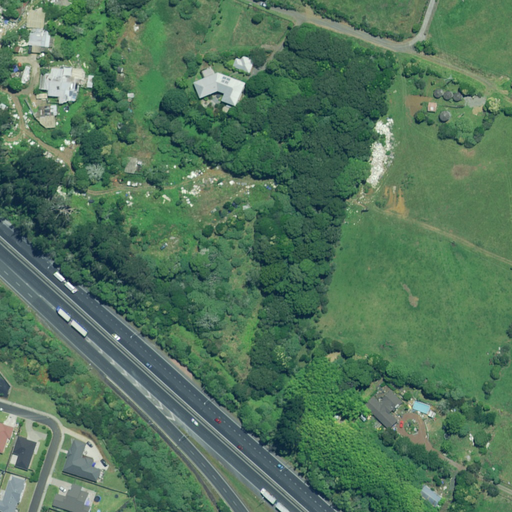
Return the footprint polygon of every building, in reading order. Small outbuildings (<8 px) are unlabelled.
[(68,0),(58,0),(65,9),(71,4),(68,0)] [(0,32),(8,37),(13,29),(7,25),(6,27),(0,23),(0,32)] [(51,32),(30,31),(29,45),(50,47),(51,32)] [(248,74),(253,60),(241,56),(240,60),(235,58),(232,69),(248,74)] [(75,84),(75,79),(72,78),(73,76),(69,76),(70,69),(53,69),(52,74),(42,74),(41,89),(50,90),(50,96),(60,96),(59,102),(61,102),(61,104),(74,105),(75,91),(79,91),(79,85),(75,84)] [(244,83),(218,73),(195,83),(201,98),(218,91),(225,94),(222,101),(235,106),(244,83)] [(434,94),(435,95),(436,95),(438,95),(439,95),(440,94),(441,93),(441,92),(441,91),(441,90),(440,89),(439,88),(438,87),(437,87),(435,88),(434,89),(434,90),(433,91),(434,93),(434,94)] [(444,96),(445,97),(446,98),(448,98),(449,97),(450,97),(451,96),(451,94),(451,93),(451,92),(450,91),(449,90),(448,90),(446,90),(445,90),(444,91),(443,92),(443,94),(443,95),(444,96)] [(455,97),(456,98),(457,99),(458,99),(460,98),(461,98),(462,97),(462,95),(462,94),(462,93),(461,92),(460,91),(459,91),(457,91),(456,91),(455,92),(454,93),(454,95),(454,96),(455,97)] [(428,109),(436,110),(436,101),(428,101),(428,109)] [(42,106),(43,117),(49,117),(59,116),(58,105),(42,106)] [(442,117),(442,118),(444,119),(445,119),(446,118),(447,118),(448,117),(449,115),(449,114),(448,113),(448,112),(447,111),(445,111),(444,111),(443,111),(442,112),(441,113),(441,115),(441,116),(442,117)] [(143,174),(145,159),(128,157),(126,172),(143,174)] [(402,402),(391,391),(379,403),(373,397),(364,406),(389,429),(398,420),(391,413),(402,402)] [(14,428),(0,423),(0,452),(3,454),(8,437),(10,438),(14,428)] [(37,443),(18,437),(14,452),(19,454),(15,466),(29,470),(37,443)] [(84,445),(75,441),(66,470),(97,480),(100,471),(90,468),(92,462),(80,458),(84,445)] [(25,481),(9,476),(1,502),(0,501),(0,511),(14,511),(17,502),(19,502),(25,481)] [(83,487),(73,484),(69,498),(56,494),(52,505),(74,511),(90,511),(92,507),(96,494),(82,490),(83,487)] [(441,497),(425,486),(419,495),(435,506),(441,497)]
